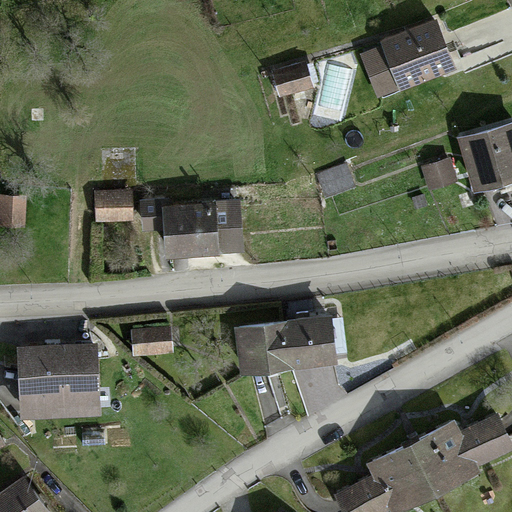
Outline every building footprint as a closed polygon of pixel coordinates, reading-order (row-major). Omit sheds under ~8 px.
[(429,21),(378,42),(397,89),(448,68),(429,21)] [(272,74),(276,93),(309,85),(305,66),(272,74)] [(511,127),(511,123),(458,138),(473,190),(511,178),(511,127)] [(134,155),(100,152),(98,180),(131,182),(134,155)] [(447,162),(422,169),(428,190),(453,183),(447,162)] [(341,167),(316,175),(322,193),(347,185),(341,167)] [(0,194),(0,225),(25,227),(27,196),(0,194)] [(130,197),(94,195),(93,221),(128,224),(130,197)] [(208,215),(163,212),(162,251),(206,253),(208,215)] [(325,320),(237,329),(241,370),(329,360),(325,320)] [(173,328),(129,333),(132,359),(176,354),(173,328)] [(109,337),(17,341),(21,423),(113,419),(109,337)] [(450,423),(366,465),(373,480),(334,499),(340,511),(385,511),(510,451),(493,416),(456,435),(450,423)] [(40,511),(17,481),(0,493),(0,511),(40,511)]
